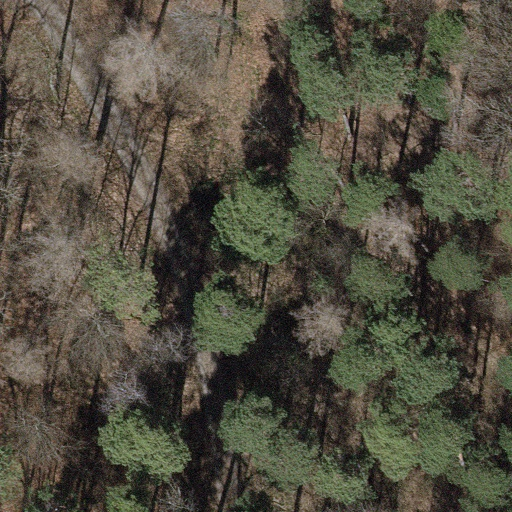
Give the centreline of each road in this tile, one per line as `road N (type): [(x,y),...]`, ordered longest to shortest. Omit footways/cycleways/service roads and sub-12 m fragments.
road 1 (track): [(233,511),(225,419),(188,270),(140,157),(37,0)]
road 2 (track): [(37,0),(9,406)]
